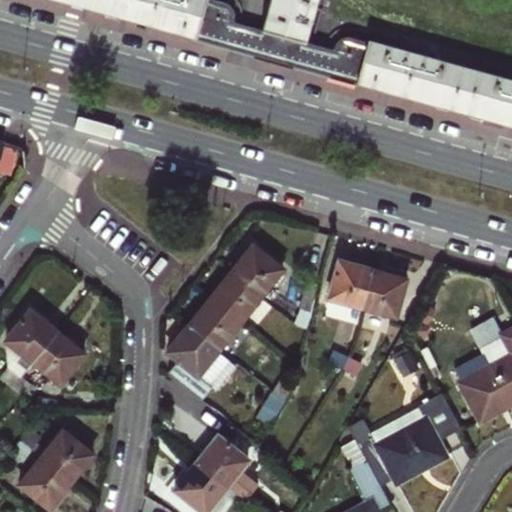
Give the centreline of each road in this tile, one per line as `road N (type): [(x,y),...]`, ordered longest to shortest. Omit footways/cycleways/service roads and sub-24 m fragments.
road 1 (primary): [(511,175),(0,32)]
road 2 (primary): [(101,119),(511,233)]
road 3 (residential): [(32,207),(134,294),(138,393),(115,511)]
